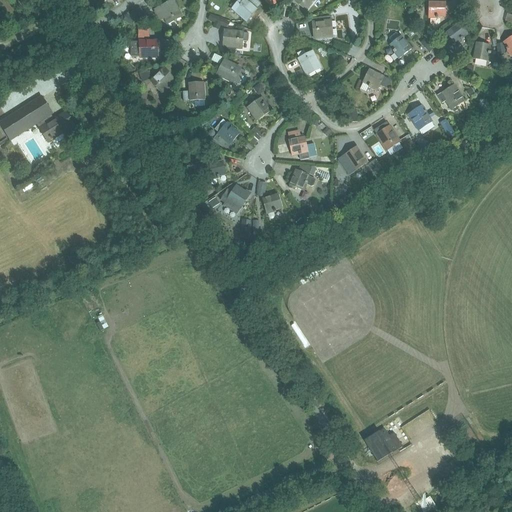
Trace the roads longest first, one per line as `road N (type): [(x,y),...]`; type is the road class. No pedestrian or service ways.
road 1 (unclassified): [(343,455),(56,0)]
road 2 (track): [(240,287),(511,114)]
road 3 (unclassified): [(230,511),(343,455)]
